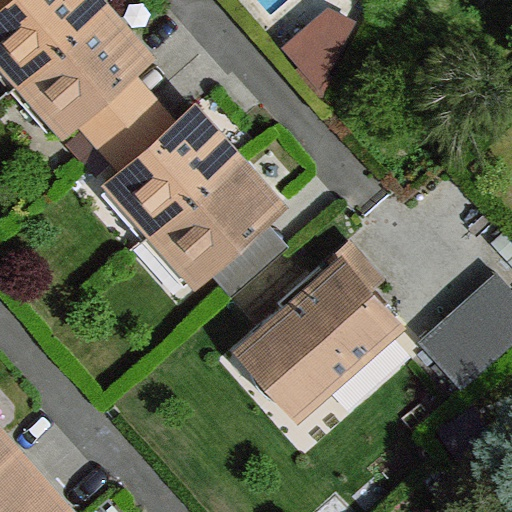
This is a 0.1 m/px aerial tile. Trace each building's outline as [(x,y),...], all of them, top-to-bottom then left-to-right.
[(0,0),(0,14),(16,0),(0,0)] [(107,8),(99,0),(16,0),(0,14),(0,47),(27,78),(107,8)] [(149,56),(107,8),(27,78),(69,128),(77,121),(133,71),(149,56)] [(359,23),(333,9),(286,50),(322,92),(359,23)] [(178,123),(133,71),(77,121),(100,148),(121,173),(178,123)] [(159,228),(239,158),(195,108),(178,123),(121,173),(114,179),(159,228)] [(267,218),(281,206),(239,158),(159,228),(202,277),(210,269),(267,218)] [(294,249),(267,218),(210,269),(236,297),(294,249)] [(396,322),(345,263),(257,340),(309,399),(396,322)] [(511,287),(498,273),(447,319),(488,364),(511,343),(511,287)] [(488,364),(447,319),(423,340),(464,387),(488,364)] [(498,437),(476,406),(441,431),(463,463),(498,437)] [(0,469),(19,453),(0,431),(0,469)] [(0,511),(58,511),(66,506),(19,453),(0,469),(0,511)]
